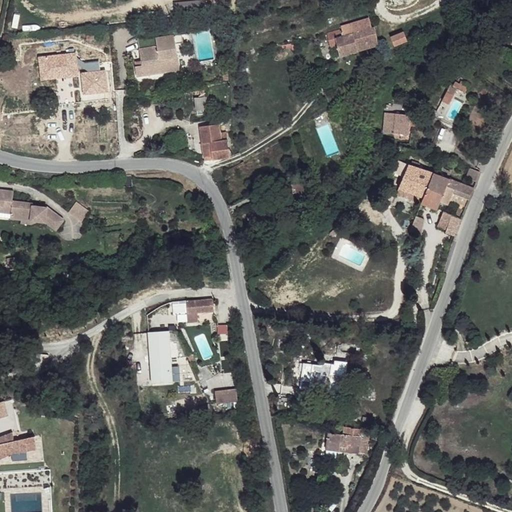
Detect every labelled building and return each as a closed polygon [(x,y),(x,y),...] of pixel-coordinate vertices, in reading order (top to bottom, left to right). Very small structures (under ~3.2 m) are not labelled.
[(356,21),(358,32),(371,28),(367,18),(356,21)] [(341,31),(343,36),(351,34),(354,33),(352,23),(340,26),(340,29),(341,31)] [(176,39),(177,47),(183,46),(183,38),(189,37),(189,27),(174,29),(176,39)] [(351,34),(355,52),(378,46),(373,28),(371,28),(358,32),(354,33),(351,34)] [(325,33),(327,45),(330,45),(335,44),(333,34),(341,31),(340,29),(325,33)] [(335,44),(338,57),(355,52),(351,34),(343,36),(341,31),(333,34),(335,44)] [(393,46),(406,42),(402,32),(390,35),(393,46)] [(135,67),(136,78),(180,73),(177,47),(176,39),(166,40),(166,43),(157,44),(156,36),(139,38),(142,62),(142,67),(135,67)] [(80,68),(85,104),(110,101),(105,65),(97,65),(80,68)] [(453,87),(444,104),(451,107),(453,102),(455,99),(459,90),(467,94),(470,87),(462,83),(461,86),(457,83),(455,87),(453,87)] [(195,99),(196,112),(207,110),(206,98),(195,99)] [(400,115),(387,114),(386,134),(401,135),(400,142),(397,143),(398,145),(401,146),(401,147),(404,148),(411,148),(412,130),(417,130),(418,116),(413,116),(400,115)] [(219,126),(200,128),(202,146),(203,158),(211,157),(212,161),(229,159),(227,143),(227,136),(220,136),(219,126)] [(393,172),(404,176),(408,165),(398,162),(393,172)] [(404,176),(399,189),(424,198),(435,173),(418,168),(411,166),(408,165),(404,176)] [(467,173),(466,179),(476,182),(480,172),(469,169),(467,173)] [(424,198),(421,204),(436,211),(440,204),(448,207),(452,197),(467,203),(473,190),(435,173),(424,198)] [(298,180),(280,189),(284,197),(294,192),(296,195),(304,190),(298,180)] [(399,189),(397,193),(421,204),(424,198),(399,189)] [(0,223),(6,224),(40,229),(45,233),(43,214),(28,213),(29,210),(8,206),(9,197),(0,195),(0,223)] [(87,224),(76,212),(66,221),(77,233),(87,224)] [(443,213),(436,229),(445,232),(444,235),(454,239),(461,219),(443,213)] [(416,217),(410,232),(420,235),(423,220),(416,217)] [(60,228),(49,218),(45,233),(52,238),(60,228)] [(188,307),(175,308),(175,320),(188,319),(215,317),(215,305),(188,307)] [(170,338),(151,339),(154,390),(174,389),(170,338)] [(305,367),(302,383),(312,384),(311,390),(343,393),(346,364),(335,362),(335,367),(333,376),(322,375),(323,370),(321,370),(305,367)] [(322,365),(321,370),(323,370),(322,375),(333,376),(335,367),(322,365)] [(232,391),(210,398),(213,411),(236,404),(232,391)] [(327,433),(325,450),(357,454),(358,450),(360,433),(360,429),(342,427),(340,434),(327,433)] [(360,433),(358,450),(366,452),(369,434),(360,433)] [(35,453),(34,441),(13,443),(12,434),(0,440),(0,460),(12,457),(11,455),(17,453),(35,453)]
